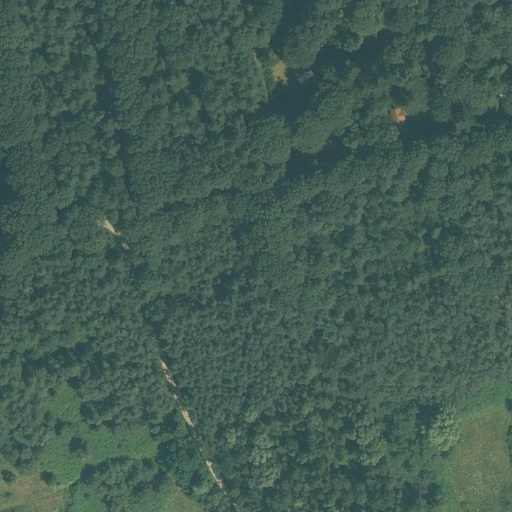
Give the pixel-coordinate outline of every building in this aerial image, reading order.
[(390,18),(385,20),(387,25),(385,26),(387,29),(388,28),(390,34),(396,32),(390,18)] [(314,75),(311,70),(297,79),(300,84),(314,75)] [(506,106),(511,105),(509,89),(503,90),(506,106)] [(400,110),(399,108),(389,110),(393,127),(403,124),(402,120),(404,119),(402,110),(400,110)] [(337,117),(320,121),(321,127),(338,123),(337,117)]
